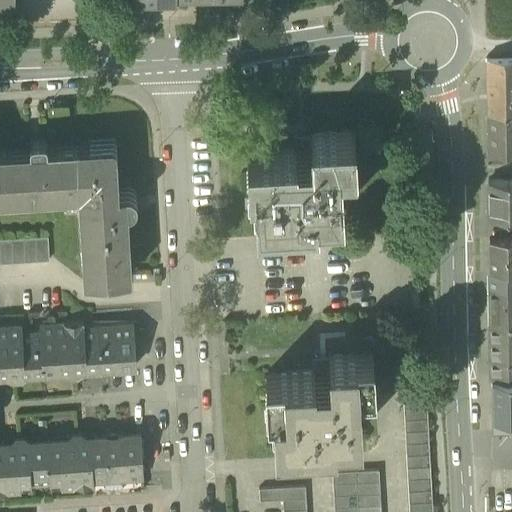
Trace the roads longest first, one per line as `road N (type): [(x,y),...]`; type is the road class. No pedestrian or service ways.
road 1 (residential): [(175,59),(191,511)]
road 2 (tertiary): [(462,511),(452,151),(437,82)]
road 3 (tertiary): [(387,36),(175,59)]
road 4 (tertiary): [(175,59),(0,67)]
